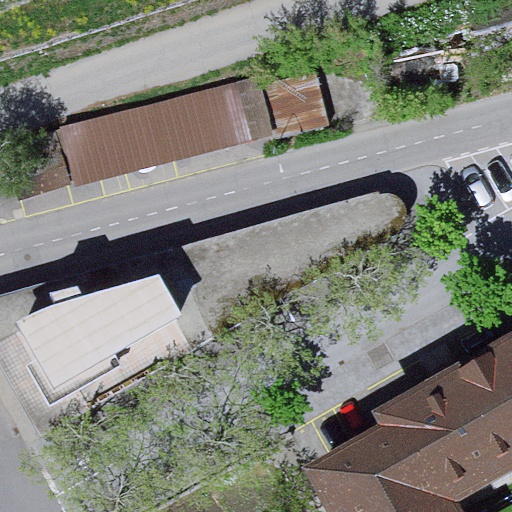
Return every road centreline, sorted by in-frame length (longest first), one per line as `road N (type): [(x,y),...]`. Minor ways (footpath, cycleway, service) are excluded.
road 1 (residential): [(511,236),(27,511)]
road 2 (residential): [(0,252),(511,115)]
